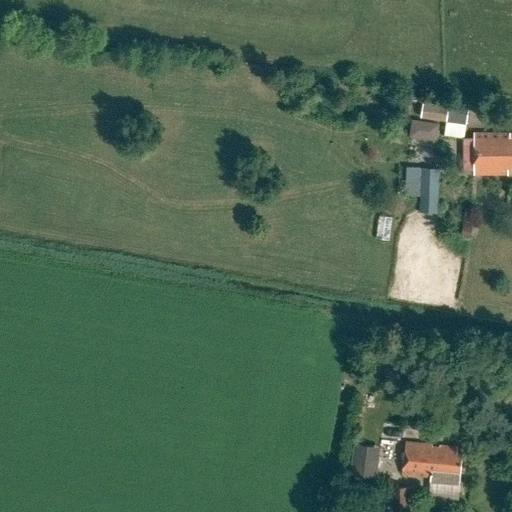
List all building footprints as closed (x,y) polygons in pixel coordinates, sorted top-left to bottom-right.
[(444,122),(442,136),(462,139),(467,110),(446,107),(446,106),(413,101),(410,117),(444,122)] [(437,138),(438,121),(410,120),(409,137),(437,138)] [(511,132),(474,132),(473,176),(511,175),(511,132)] [(439,186),(439,170),(421,169),(408,169),(407,197),(420,197),(420,185),(439,186)] [(404,441),(401,471),(431,474),(430,481),(433,481),(432,487),(438,487),(438,483),(457,485),(460,453),(455,453),(456,446),(404,441)] [(379,447),(351,444),(348,476),(376,479),(379,447)] [(414,511),(414,487),(387,488),(387,496),(376,496),(376,511),(414,511)]
